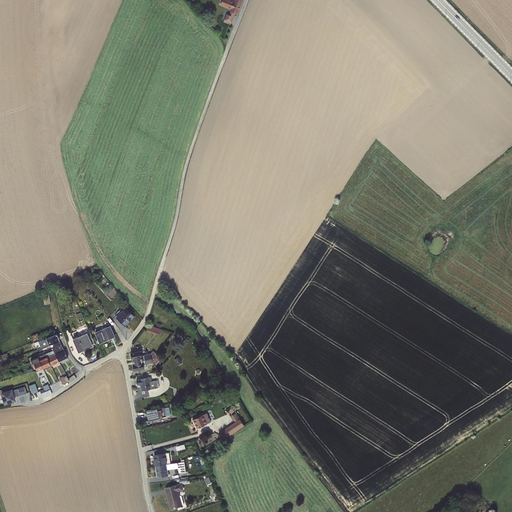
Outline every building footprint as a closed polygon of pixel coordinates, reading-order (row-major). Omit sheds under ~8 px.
[(242,0),(233,0),(233,1),(231,0),(221,0),(220,5),(231,9),(229,14),(226,13),(223,22),(230,25),(235,13),(237,14),(242,0)] [(103,276),(99,279),(106,287),(109,284),(103,276)] [(117,315),(116,317),(124,325),(133,315),(124,307),(121,311),(117,315)] [(161,329),(148,325),(146,330),(159,334),(161,329)] [(114,337),(109,326),(95,332),(99,343),(114,337)] [(77,336),(73,338),(73,339),(78,352),(92,346),(86,333),(77,337),(77,336)] [(38,341),(40,348),(59,340),(56,334),(47,338),(41,340),(38,341)] [(53,349),(54,350),(59,362),(67,358),(60,342),(53,345),(53,349)] [(51,366),(59,362),(54,350),(46,353),(51,366)] [(133,361),(159,356),(153,351),(151,353),(141,355),(141,351),(130,353),(131,359),(132,358),(133,361)] [(7,353),(0,355),(0,362),(9,359),(7,353)] [(43,369),(51,366),(46,353),(38,357),(43,369)] [(159,356),(133,361),(133,365),(132,365),(133,370),(146,368),(146,364),(152,363),(155,365),(161,358),(159,356)] [(37,372),(43,369),(38,357),(31,360),(32,363),(33,363),(37,372)] [(62,384),(69,381),(66,376),(63,377),(63,376),(59,378),(62,384)] [(151,377),(136,380),(137,384),(140,384),(141,391),(159,387),(158,380),(156,380),(151,381),(151,377)] [(35,383),(29,385),(32,393),(38,391),(35,383)] [(40,391),(41,393),(50,389),(48,384),(43,386),(44,389),(40,391)] [(25,386),(1,393),(5,403),(15,400),(13,397),(15,396),(15,397),(27,393),(25,386)] [(50,389),(41,393),(43,398),(52,394),(50,389)] [(164,407),(146,410),(148,420),(165,417),(165,415),(170,414),(169,407),(164,408),(164,407)] [(207,413),(192,419),(196,428),(211,422),(207,413)] [(235,423),(219,433),(223,440),(245,426),(240,419),(240,420),(236,413),(231,416),(235,423)] [(156,466),(171,464),(169,453),(154,455),(156,466)] [(200,454),(193,457),(195,461),(200,460),(202,467),(206,466),(203,459),(202,459),(200,454)] [(171,464),(156,466),(157,476),(162,475),(162,477),(169,476),(169,470),(178,468),(179,473),(186,472),(184,459),(181,460),(181,462),(171,464)] [(183,484),(166,489),(171,509),(183,506),(184,504),(182,496),(181,495),(180,495),(179,491),(184,490),(183,484)]
